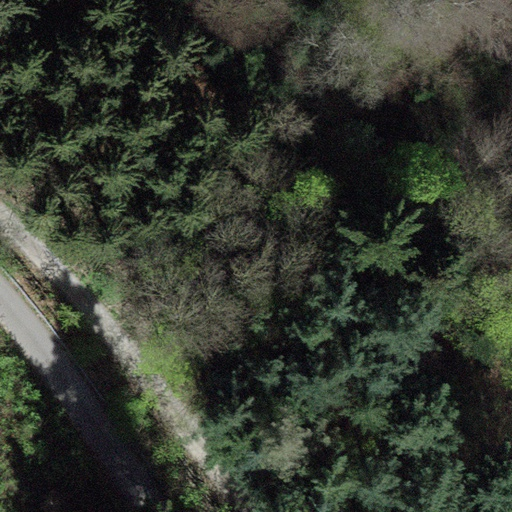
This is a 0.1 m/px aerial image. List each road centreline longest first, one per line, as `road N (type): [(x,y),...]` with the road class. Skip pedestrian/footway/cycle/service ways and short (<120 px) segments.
road 1 (track): [(255,511),(87,287),(0,209)]
road 2 (unclassified): [(0,296),(151,511)]
